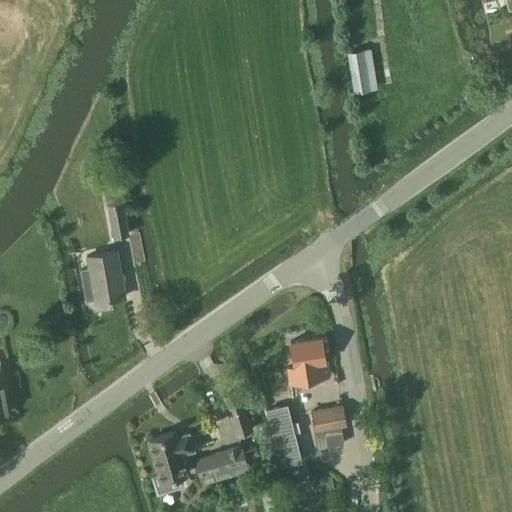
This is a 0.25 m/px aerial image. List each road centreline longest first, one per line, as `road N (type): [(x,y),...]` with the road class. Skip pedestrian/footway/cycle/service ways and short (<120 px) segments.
road 1 (tertiary): [(0,484),(319,251)]
road 2 (unclassified): [(373,511),(336,288),(319,251)]
road 3 (tertiary): [(319,251),(511,108)]
